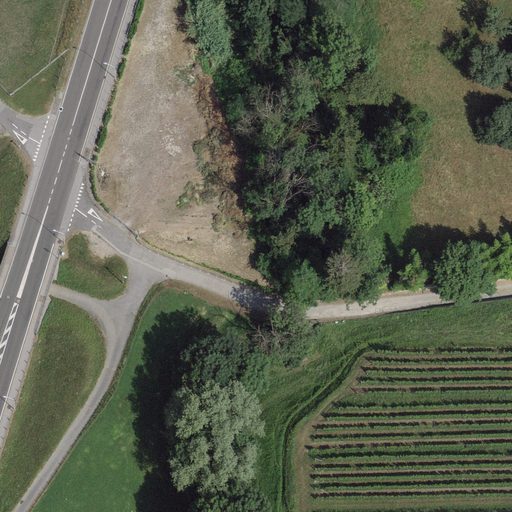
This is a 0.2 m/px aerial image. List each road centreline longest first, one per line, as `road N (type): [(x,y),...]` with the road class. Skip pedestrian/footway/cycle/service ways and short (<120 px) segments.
road 1 (residential): [(57,169),(75,205),(147,266),(285,314),(385,313),(511,292)]
road 2 (track): [(147,266),(101,385),(23,511)]
road 3 (secondary): [(0,347),(57,169)]
road 4 (secondary): [(57,169),(110,0)]
road 5 (track): [(127,314),(0,277)]
